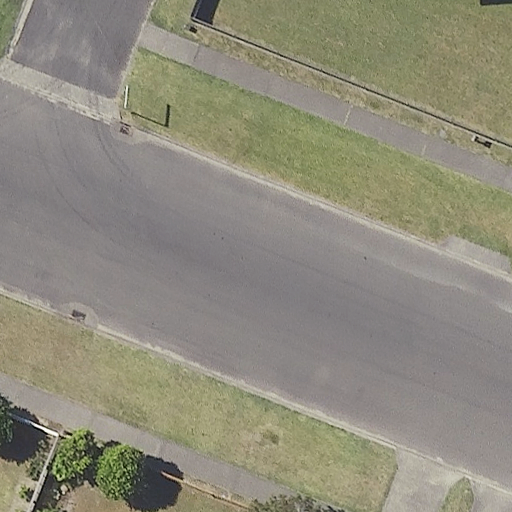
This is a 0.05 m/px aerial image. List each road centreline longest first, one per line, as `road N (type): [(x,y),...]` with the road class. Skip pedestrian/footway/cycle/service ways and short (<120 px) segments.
road 1 (residential): [(5,207),(511,400)]
road 2 (residential): [(5,207),(71,0)]
